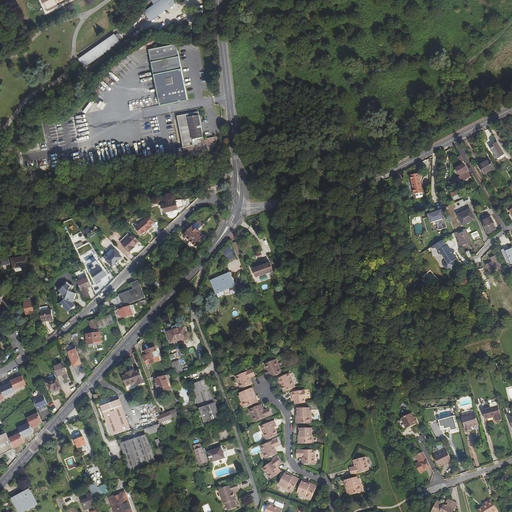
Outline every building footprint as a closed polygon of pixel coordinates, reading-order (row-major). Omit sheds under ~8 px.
[(41,0),(46,8),(56,4),(54,0),(41,0)] [(145,12),(150,19),(171,5),(172,7),(176,4),(173,0),(152,0),(155,5),(145,12)] [(115,35),(80,59),(85,67),(120,43),(119,42),(122,40),(119,34),(116,36),(115,35)] [(178,97),(179,101),(188,100),(178,48),(177,44),(150,50),(161,105),(171,103),(170,99),(178,97)] [(101,101),(98,106),(103,109),(106,104),(101,101)] [(199,112),(178,116),(184,148),(179,149),(180,155),(180,160),(197,160),(213,158),(213,157),(216,156),(218,152),(216,137),(204,140),(199,112)] [(490,160),(482,164),(487,173),(495,168),(490,160)] [(52,161),(42,163),(44,171),(45,171),(46,176),(48,176),(48,178),(55,176),(52,161)] [(458,174),(460,176),(462,181),(470,177),(463,165),(456,169),(457,170),(455,171),(457,174),(458,174)] [(410,176),(413,189),(421,185),(419,175),(410,176)] [(423,193),(421,185),(413,189),(414,195),(423,193)] [(164,213),(169,212),(168,211),(174,210),(174,211),(178,210),(178,208),(183,206),(182,199),(176,201),(163,205),(164,213)] [(443,209),(428,214),(432,223),(446,218),(443,209)] [(471,209),(458,215),(463,226),(475,220),(471,209)] [(136,227),(142,235),(143,235),(144,235),(147,233),(147,231),(153,227),(152,226),(155,224),(148,215),(145,218),(146,219),(136,227)] [(491,217),(482,222),(487,233),(496,229),(491,217)] [(65,222),(70,238),(79,235),(74,219),(65,222)] [(194,226),(189,231),(185,235),(191,241),(196,246),(205,238),(194,226)] [(88,234),(91,237),(99,231),(96,227),(88,234)] [(469,239),(470,238),(466,229),(465,230),(457,233),(460,242),(463,240),(465,245),(470,243),(469,239)] [(479,230),(471,233),(474,242),(482,239),(479,230)] [(120,241),(122,244),(133,234),(131,231),(120,241)] [(136,247),(135,246),(134,245),(135,244),(136,244),(140,241),(133,234),(122,244),(130,252),(136,247)] [(439,251),(439,255),(442,255),(446,261),(445,262),(444,264),(445,267),(448,269),(448,271),(452,270),(455,266),(454,261),(457,259),(453,254),(455,252),(453,251),(452,251),(451,249),(456,246),(452,239),(432,249),(439,251)] [(235,258),(230,247),(223,251),(228,261),(235,258)] [(502,250),(507,263),(511,261),(511,262),(511,248),(506,251),(505,248),(502,250)] [(115,251),(105,261),(112,267),(122,258),(115,251)] [(27,256),(19,257),(21,270),(25,270),(28,269),(30,269),(28,264),(27,256)] [(490,272),(502,267),(497,256),(491,258),(493,263),(487,265),(490,272)] [(21,270),(19,257),(11,259),(13,268),(18,267),(19,269),(21,270)] [(254,269),(257,276),(273,271),(271,263),(254,269)] [(96,283),(108,277),(102,264),(90,270),(96,283)] [(230,273),(211,281),(217,293),(236,285),(230,273)] [(78,282),(82,290),(83,290),(86,297),(90,295),(87,288),(92,286),(88,277),(78,282)] [(135,290),(101,302),(104,309),(118,304),(120,307),(137,300),(138,303),(145,301),(146,301),(142,292),(139,282),(133,284),(135,290)] [(148,291),(152,296),(159,290),(152,283),(148,287),(150,289),(148,291)] [(68,289),(57,296),(60,300),(58,301),(60,305),(61,304),(63,306),(58,309),(59,311),(58,311),(60,314),(64,319),(73,314),(69,308),(74,302),(70,298),(74,293),(70,291),(68,289)] [(25,303),(26,307),(25,307),(26,314),(37,312),(35,305),(34,305),(33,301),(25,303)] [(136,304),(114,311),(117,320),(132,315),(131,310),(133,310),(132,308),(137,306),(136,304)] [(40,311),(42,321),(54,319),(52,309),(48,309),(40,311)] [(92,331),(95,330),(113,324),(111,315),(89,322),(92,330),(92,331)] [(185,326),(168,332),(172,343),(188,337),(185,326)] [(100,342),(99,332),(86,334),(87,343),(100,342)] [(142,352),(146,365),(161,361),(156,347),(142,352)] [(73,366),(81,364),(76,349),(68,352),(73,366)] [(272,378),(283,374),(277,360),(267,364),(269,370),(270,369),(271,372),(268,373),(270,379),(272,378)] [(176,374),(183,372),(179,361),(172,363),(176,374)] [(54,367),(58,376),(66,373),(63,364),(54,367)] [(238,376),(242,388),(253,384),(251,380),(250,381),(249,378),(251,378),(257,376),(254,369),(238,376)] [(122,376),(126,387),(137,383),(138,386),(145,384),(140,370),(134,372),(134,371),(126,374),(126,375),(122,376)] [(286,392),(296,388),(290,374),(278,380),(280,386),(284,384),(285,387),(284,387),(286,392)] [(166,376),(156,379),(160,393),(170,389),(166,376)] [(0,387),(0,401),(17,395),(16,393),(25,390),(24,387),(28,385),(25,378),(0,387)] [(48,383),(52,393),(61,389),(57,379),(48,383)] [(192,384),(206,426),(221,420),(208,379),(192,384)] [(186,413),(187,416),(190,415),(179,383),(176,384),(186,413)] [(260,402),(257,396),(255,397),(254,394),(255,394),(253,388),(240,393),(241,394),(240,395),(242,401),(243,401),(246,407),(260,402)] [(295,398),(295,401),(296,405),(306,403),(305,399),(307,399),(306,390),(293,392),(293,398),(295,398)] [(43,407),(48,405),(44,395),(33,400),(37,411),(41,409),(41,408),(43,407)] [(112,435),(131,429),(120,398),(112,401),(112,402),(101,406),(112,435)] [(272,415),(269,408),(264,411),(263,411),(262,409),(263,408),(262,405),(250,409),(255,422),(272,415)] [(26,406),(19,409),(22,417),(29,414),(26,406)] [(491,408),(483,410),(486,419),(494,417),(496,422),(502,420),(498,406),(491,408)] [(299,417),(297,417),(297,424),(311,424),(311,417),(312,417),(312,410),(311,410),(311,408),(298,408),(298,415),(299,415),(299,417)] [(28,417),(33,427),(44,422),(39,412),(28,417)] [(158,417),(160,422),(172,418),(170,412),(160,416),(158,417)] [(410,413),(401,418),(401,420),(406,429),(416,424),(410,413)] [(475,414),(462,417),(466,431),(472,430),(471,427),(479,425),(475,414)] [(456,416),(439,421),(442,430),(451,428),(452,431),(459,429),(456,416)] [(263,425),(268,439),(278,435),(276,429),(275,429),(275,427),(278,426),(275,420),(263,425)] [(406,429),(401,420),(397,422),(401,431),(406,429)] [(23,437),(35,433),(31,422),(19,427),(23,437)] [(144,428),(146,435),(162,431),(160,424),(144,428)] [(301,437),(299,437),(299,444),(312,444),(312,437),(313,437),(313,430),(312,430),(312,428),(300,428),(300,435),(301,434),(301,437)] [(10,437),(14,447),(26,443),(22,433),(10,437)] [(0,456),(14,450),(7,434),(0,436),(0,456)] [(131,474),(156,465),(146,435),(121,444),(131,474)] [(75,440),(78,448),(86,445),(84,437),(75,440)] [(266,459),(268,458),(278,454),(276,450),(275,451),(274,449),(275,448),(281,446),(279,440),(262,446),(266,459)] [(200,465),(207,463),(205,457),(209,455),(208,452),(206,452),(204,453),(201,445),(194,447),(200,465)] [(209,453),(212,464),(226,459),(223,453),(225,453),(223,447),(220,448),(220,449),(209,453)] [(298,457),(304,457),(305,457),(305,459),(304,459),(304,464),(316,463),(316,450),(298,450),(298,457)] [(447,450),(434,457),(439,467),(452,460),(447,450)] [(431,467),(423,451),(416,455),(420,462),(415,465),(419,473),(425,470),(425,469),(427,468),(427,469),(431,467)] [(272,479),(273,478),(282,472),(279,468),(278,469),(277,467),(278,466),(283,462),(280,457),(264,468),(272,479)] [(351,475),(359,473),(369,471),(366,458),(355,460),(356,464),(357,463),(358,466),(357,466),(350,468),(351,475)] [(299,480),(294,477),(293,479),(290,477),(285,474),(280,484),(281,485),(281,486),(287,489),(287,488),(293,491),(299,480)] [(348,495),(361,492),(360,485),(361,485),(359,479),(358,479),(357,477),(345,480),(347,486),(348,486),(349,488),(347,489),(348,495)] [(317,487),(310,485),(310,486),(307,485),(308,485),(302,482),(297,494),(299,494),(298,496),(305,498),(305,497),(312,500),(317,487)] [(238,508),(235,501),(234,498),(236,498),(234,492),(240,490),(238,483),(220,489),(225,504),(227,504),(228,506),(227,507),(229,511),(238,508)] [(26,493),(25,492),(11,499),(18,511),(22,511),(25,511),(25,510),(37,504),(30,491),(26,493)] [(119,494),(120,495),(125,511),(132,511),(125,492),(123,493),(119,494)] [(99,511),(94,500),(91,493),(88,494),(89,498),(82,501),(86,510),(93,507),(94,511),(91,511),(99,511)] [(125,511),(120,495),(110,499),(114,511),(116,510),(116,511),(125,511)] [(63,496),(61,497),(59,498),(57,498),(62,507),(68,505),(63,496)] [(452,511),(453,511),(456,506),(457,503),(448,499),(446,503),(448,504),(446,506),(444,505),(444,504),(437,501),(431,511),(452,511)] [(479,511),(491,511),(497,509),(491,501),(483,505),(477,509),(479,511)]
